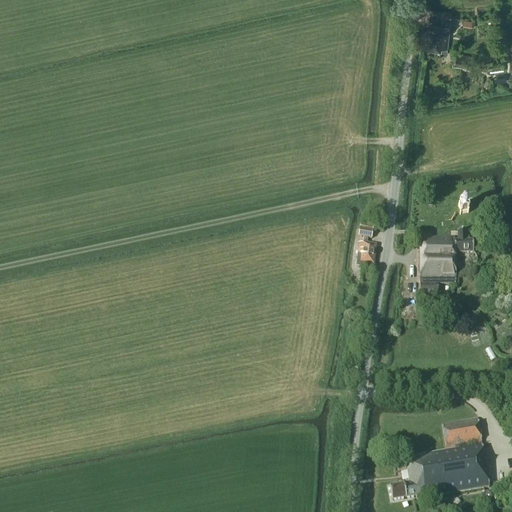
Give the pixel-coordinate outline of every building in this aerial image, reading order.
[(451,13),(440,12),(440,18),(442,19),(450,20),(451,13)] [(450,20),(442,19),(441,26),(430,25),(427,50),(440,51),(440,54),(441,55),(445,56),(447,54),(447,52),(446,50),(450,20)] [(454,66),(466,68),(468,56),(456,54),(454,66)] [(478,62),(468,60),(467,67),(476,69),(478,62)] [(467,204),(458,206),(459,215),(469,214),(467,204)] [(373,230),(360,228),(358,237),(364,238),(363,244),(358,243),(355,268),(363,269),(364,264),(373,265),(376,246),(366,245),(367,239),(371,239),(373,230)] [(465,241),(465,231),(457,231),(457,241),(454,241),(454,238),(419,238),(419,297),(438,297),(437,286),(455,285),(455,253),(473,253),(473,241),(465,241)] [(489,488),(477,419),(441,425),(446,451),(405,458),(409,484),(389,487),(392,501),(416,497),(416,500),(489,488)]
